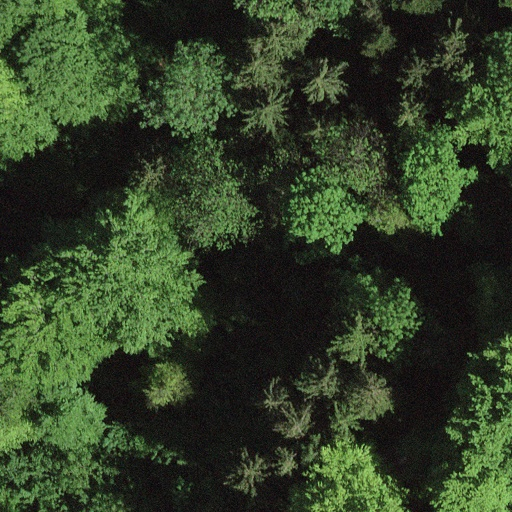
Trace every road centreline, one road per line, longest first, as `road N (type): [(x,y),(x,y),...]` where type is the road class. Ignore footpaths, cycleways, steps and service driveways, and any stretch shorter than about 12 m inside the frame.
road 1 (track): [(360,511),(371,469),(511,320)]
road 2 (track): [(371,469),(511,452)]
